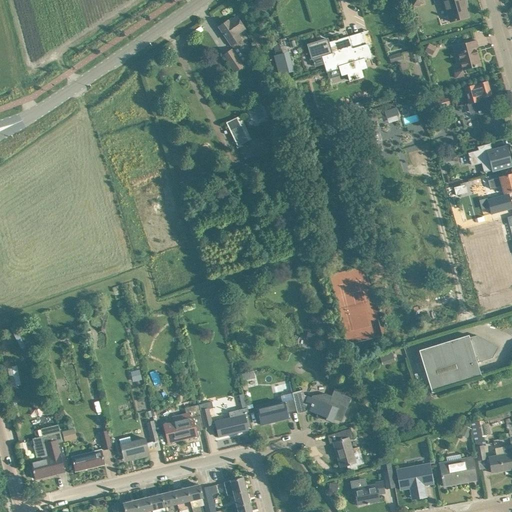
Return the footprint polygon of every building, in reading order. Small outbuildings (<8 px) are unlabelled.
[(443,0),(450,22),(468,17),(463,1),(465,0),(464,0),(443,0)] [(219,27),(224,35),(233,49),(237,46),(239,48),(244,45),(237,34),(244,29),(236,17),(229,22),(228,20),(219,27)] [(327,39),(308,45),(312,59),(322,55),(325,65),(327,72),(328,72),(338,69),(340,76),(342,75),(348,73),(350,81),(363,77),(360,69),(366,68),(364,60),(371,58),(368,50),(365,50),(364,46),(360,33),(348,37),(350,44),(342,47),(340,39),(339,39),(339,40),(328,43),(327,39)] [(455,54),(457,54),(462,71),(480,66),(475,49),(478,48),(476,40),(453,46),(455,54)] [(436,48),(429,43),(424,52),(431,56),(436,48)] [(223,55),(235,72),(243,67),(232,50),(223,55)] [(288,52),(274,56),(276,64),(290,60),(288,52)] [(401,53),(389,57),(391,63),(402,59),(401,53)] [(469,104),(467,105),(470,115),(486,110),(486,108),(490,107),(488,97),(491,96),(487,81),(478,84),(478,85),(474,86),(473,85),(464,87),(469,104)] [(424,113),(430,112),(431,113),(447,108),(444,96),(427,100),(427,98),(420,100),(424,113)] [(361,104),(352,106),(354,113),(363,110),(361,104)] [(383,111),(386,119),(386,118),(396,115),(398,115),(396,107),(383,111)] [(241,116),(227,123),(238,145),(251,138),(241,116)] [(368,148),(377,146),(376,144),(374,134),(373,134),(365,136),(368,148)] [(471,166),(481,163),(484,172),(492,170),(492,171),(511,166),(511,165),(510,165),(506,147),(506,146),(492,150),(490,144),(490,143),(477,147),(478,150),(468,153),(471,166)] [(511,173),(487,180),(490,189),(501,186),(503,193),(511,191),(511,173)] [(462,191),(474,189),(472,180),(460,183),(462,191)] [(454,188),(456,195),(462,194),(460,186),(454,188)] [(508,194),(498,197),(487,200),(491,214),(511,208),(508,194)] [(488,350),(492,343),(476,335),(469,338),(468,335),(459,338),(419,351),(431,391),(471,378),(481,375),(477,363),(492,358),(495,353),(488,350)] [(387,360),(384,353),(378,355),(380,362),(387,360)] [(137,367),(138,377),(148,375),(147,366),(137,367)] [(252,371),(242,374),(244,380),(254,378),(252,371)] [(302,390),(292,393),(293,399),(294,400),(295,404),(296,411),(297,414),(306,412),(307,410),(326,417),(325,419),(332,422),(333,418),(341,421),(344,412),(346,408),(346,407),(347,407),(351,397),(342,394),(334,390),(331,397),(325,394),(312,396),(310,400),(309,399),(304,396),(302,390)] [(427,391),(415,394),(417,403),(430,399),(427,391)] [(284,403),(257,409),(258,415),(261,425),(269,422),(273,421),(273,422),(288,418),(286,414),(296,411),(295,404),(294,400),(284,403)] [(198,404),(200,411),(201,411),(205,427),(212,425),(208,409),(213,408),(212,401),(198,404)] [(199,411),(200,411),(198,404),(184,408),(186,414),(179,416),(180,421),(163,425),(166,436),(165,436),(165,437),(166,437),(168,443),(167,439),(189,434),(190,438),(197,436),(196,431),(204,429),(199,411)] [(230,419),(215,422),(216,427),(218,437),(231,434),(231,432),(241,430),(241,431),(248,430),(246,420),(245,417),(248,416),(246,408),(242,409),(236,410),(228,412),(230,419)] [(153,422),(147,423),(151,443),(158,441),(153,422)] [(61,439),(60,432),(58,424),(41,429),(43,436),(33,439),(38,459),(30,461),(31,463),(32,463),(33,466),(32,466),(35,479),(36,479),(35,478),(57,472),(57,474),(64,472),(57,441),(61,439)] [(461,432),(468,435),(471,428),(463,425),(461,432)] [(111,449),(107,431),(107,428),(99,429),(100,433),(99,433),(104,450),(111,449)] [(61,439),(62,442),(77,438),(74,429),(60,432),(61,439)] [(356,466),(364,463),(359,447),(351,449),(349,440),(353,439),(350,429),(327,436),(329,444),(334,443),(337,455),(338,455),(339,458),(338,459),(340,467),(346,465),(348,472),(357,469),(356,466)] [(149,456),(145,439),(120,445),(122,450),(121,450),(121,452),(122,451),(124,459),(133,457),(134,459),(149,456)] [(511,444),(511,445),(503,446),(504,455),(488,458),(491,473),(511,469),(511,444)] [(482,446),(476,447),(478,460),(485,459),(482,446)] [(75,472),(104,465),(101,451),(72,458),(73,463),(73,464),(75,472)] [(471,458),(439,464),(442,476),(441,476),(441,478),(442,478),(443,481),(468,476),(468,482),(475,480),(471,458)] [(414,470),(397,473),(399,483),(400,483),(401,489),(410,487),(411,496),(425,493),(422,479),(431,477),(429,467),(428,465),(428,463),(413,466),(414,470)] [(394,487),(390,464),(382,465),(386,489),(394,487)] [(227,496),(233,494),(246,491),(243,477),(223,482),(227,496)] [(375,483),(375,484),(354,488),(357,505),(367,503),(367,504),(369,504),(368,503),(379,501),(377,490),(383,489),(382,482),(375,483)] [(337,484),(329,483),(328,490),(336,492),(337,484)] [(203,498),(199,485),(186,488),(190,501),(203,498)] [(211,493),(209,486),(204,488),(207,501),(213,499),(211,493)] [(186,488),(174,491),(177,504),(190,501),(186,488)] [(161,494),(164,508),(177,504),(174,491),(161,494)] [(236,507),(249,503),(246,491),(233,494),(236,507)] [(161,494),(148,497),(152,510),(164,508),(161,494)] [(145,511),(146,511),(152,510),(148,497),(136,500),(138,511),(145,511)] [(207,501),(209,511),(215,511),(221,510),(216,511),(213,499),(207,501)] [(138,511),(136,500),(123,503),(124,511),(138,511)] [(251,511),(249,503),(236,507),(237,511),(251,511)]
